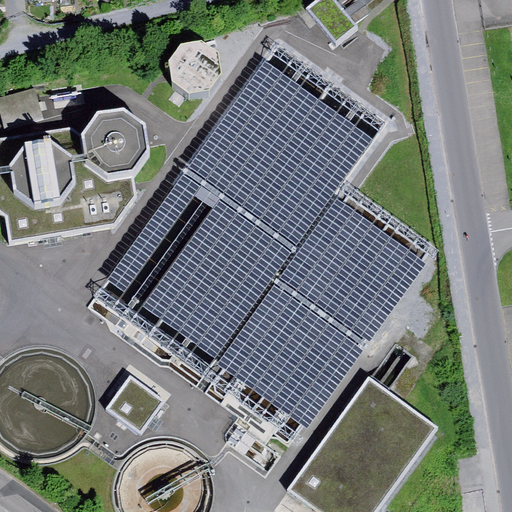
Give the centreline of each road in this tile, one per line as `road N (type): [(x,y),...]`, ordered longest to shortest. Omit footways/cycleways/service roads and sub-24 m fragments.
road 1 (residential): [(434,0),(511,480)]
road 2 (track): [(0,52),(204,0)]
